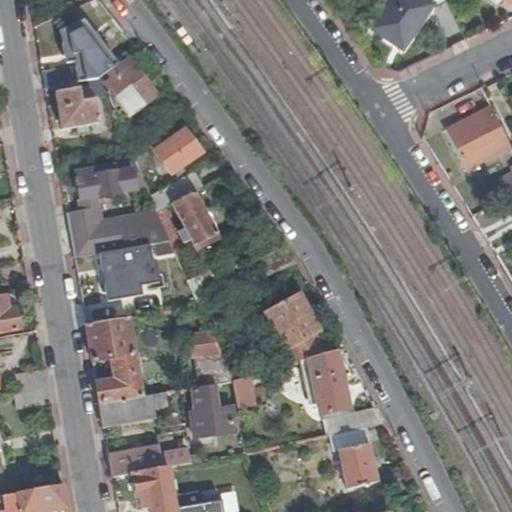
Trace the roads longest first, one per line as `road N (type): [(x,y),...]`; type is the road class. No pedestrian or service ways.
road 1 (residential): [(120,0),(347,309),(451,511)]
road 2 (residential): [(6,0),(94,511)]
road 3 (residential): [(511,341),(371,116)]
road 4 (residential): [(371,116),(511,44)]
road 5 (residential): [(371,116),(285,0)]
